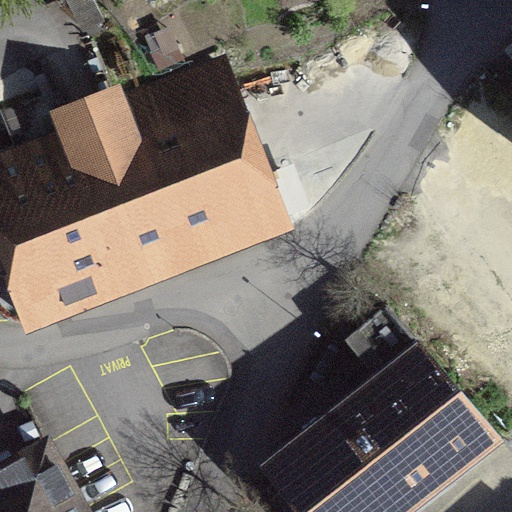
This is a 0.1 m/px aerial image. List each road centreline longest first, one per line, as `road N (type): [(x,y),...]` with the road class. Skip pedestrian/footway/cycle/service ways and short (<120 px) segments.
road 1 (residential): [(277,299),(353,213),(501,17)]
road 2 (residential): [(0,348),(45,344),(195,303),(277,299)]
road 3 (residential): [(277,299),(207,511)]
